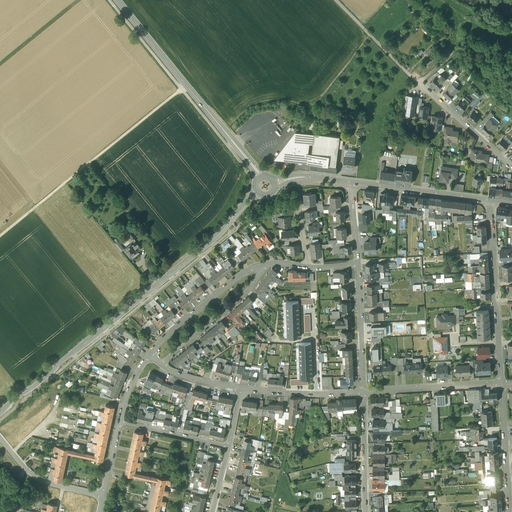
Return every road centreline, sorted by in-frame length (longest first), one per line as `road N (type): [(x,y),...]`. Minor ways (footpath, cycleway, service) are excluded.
road 1 (tertiary): [(0,412),(211,240),(258,192)]
road 2 (track): [(0,236),(186,84)]
road 3 (secondary): [(260,177),(117,0)]
road 4 (residential): [(306,267),(247,271),(149,354)]
road 5 (residential): [(490,200),(501,383)]
road 6 (track): [(449,56),(420,84),(335,0)]
road 7 (secondary): [(490,200),(351,182)]
road 8 (residential): [(501,383),(363,392)]
road 9 (residential): [(357,263),(363,392)]
road 10 (residential): [(501,383),(510,511)]
road 11 (residential): [(511,166),(420,84)]
road 12 (residential): [(363,392),(242,388)]
road 13 (residential): [(363,392),(366,511)]
